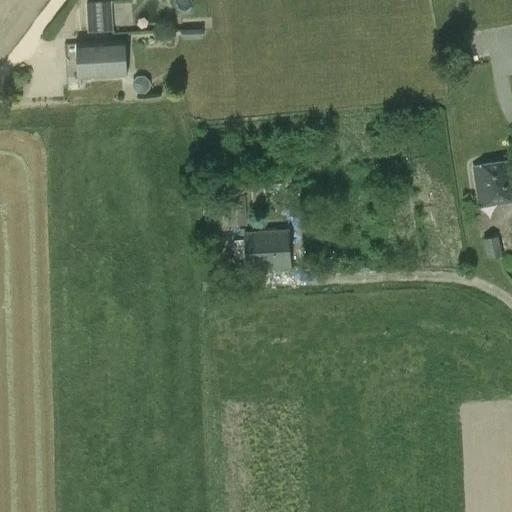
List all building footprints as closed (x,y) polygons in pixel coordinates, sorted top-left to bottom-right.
[(113,32),(112,1),(86,2),(88,33),(113,32)] [(124,40),(116,41),(88,42),(75,43),(78,79),(127,76),(124,40)] [(478,206),(511,201),(511,162),(472,168),(478,206)] [(283,198),(283,183),(240,185),(240,187),(230,188),(231,197),(226,197),(227,205),(205,206),(206,232),(229,231),(229,227),(246,226),(245,195),(242,195),(242,194),(244,194),(244,193),(251,192),(252,204),(268,203),(267,199),(283,198)] [(244,233),(246,271),(292,268),(290,231),(244,233)] [(499,239),(498,238),(483,240),(486,259),(502,257),(511,254),(511,244),(511,237),(499,239)] [(202,272),(203,291),(232,291),(232,271),(202,272)]
